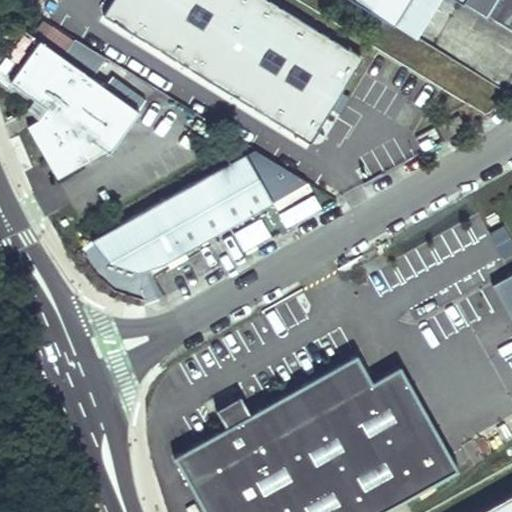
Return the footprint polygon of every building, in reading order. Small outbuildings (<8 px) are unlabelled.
[(360,52),(274,0),(107,0),(100,11),(307,140),(329,104),(320,98),(330,81),(339,88),(360,52)] [(340,0),(377,24),(391,0),(441,0),(470,18),(481,0),(340,0)] [(137,111),(38,41),(8,83),(45,110),(38,119),(26,126),(56,177),(87,159),(83,151),(91,141),(107,153),(137,111)] [(329,104),(339,88),(330,81),(320,98),(329,104)] [(459,115),(438,128),(442,137),(465,125),(459,115)] [(209,237),(267,204),(240,153),(81,242),(93,258),(108,268),(119,272),(128,275),(138,273),(149,270),(158,265),(172,258),(209,237)] [(285,225),(319,206),(306,183),(293,191),(274,158),(254,169),(285,225)] [(500,259),(511,253),(511,241),(504,225),(488,233),(500,259)] [(511,273),(478,292),(511,354),(511,273)] [(234,425),(184,455),(214,511),(396,511),(467,474),(410,366),(382,381),(366,352),(260,412),(250,393),(226,407),(234,425)] [(511,511),(511,500),(490,511),(511,511)]
